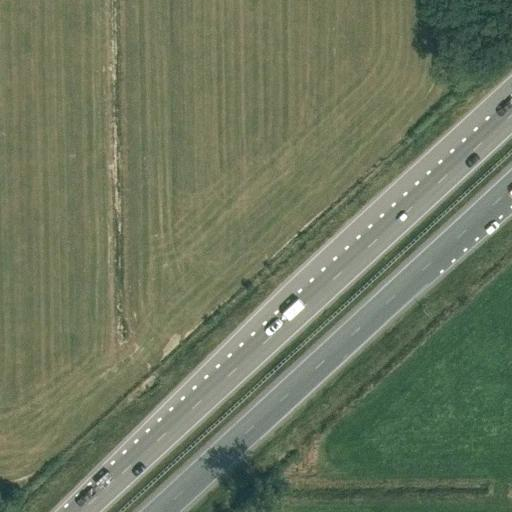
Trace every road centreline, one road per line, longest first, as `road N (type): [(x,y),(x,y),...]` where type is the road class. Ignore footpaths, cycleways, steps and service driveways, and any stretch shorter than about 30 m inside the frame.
road 1 (trunk): [(511,114),(80,511)]
road 2 (trunk): [(158,511),(511,184)]
